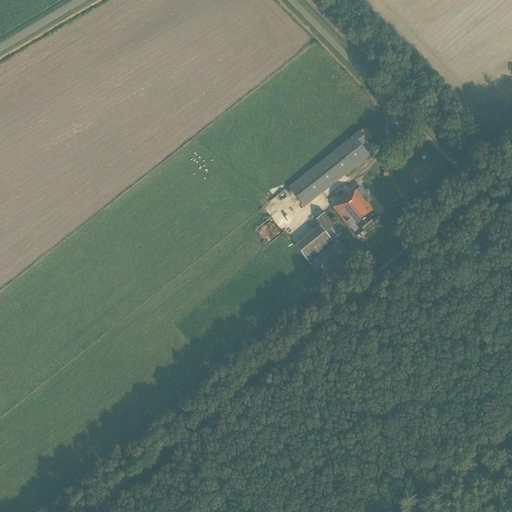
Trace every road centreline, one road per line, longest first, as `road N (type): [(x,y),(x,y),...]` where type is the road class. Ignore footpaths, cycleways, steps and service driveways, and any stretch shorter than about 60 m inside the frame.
road 1 (track): [(511,166),(93,511)]
road 2 (unclassified): [(387,122),(375,89),(290,0)]
